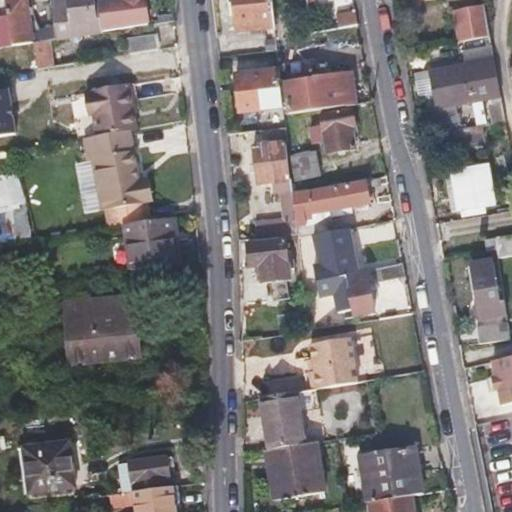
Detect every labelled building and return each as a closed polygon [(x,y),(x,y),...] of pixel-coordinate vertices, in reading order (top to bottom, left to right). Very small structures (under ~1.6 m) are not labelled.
[(53,38),(52,31),(51,23),(30,26),(25,0),(5,0),(8,15),(12,44),(33,41),(49,39),(53,38)] [(102,31),(101,22),(97,0),(51,0),(56,38),(102,31)] [(123,0),(126,19),(101,22),(102,31),(146,25),(143,0),(123,0)] [(270,0),(232,0),(233,3),(234,14),(236,31),(274,26),(270,0)] [(306,0),(311,32),(358,25),(355,10),(320,14),(318,0),(306,0)] [(486,5),(470,7),(454,10),(460,43),(491,38),(486,5)] [(0,15),(0,45),(12,44),(8,15),(0,15)] [(156,49),(155,42),(155,35),(126,39),(129,54),(156,49)] [(49,39),(33,41),(38,69),(53,66),(49,39)] [(465,66),(472,104),(502,99),(495,61),(465,66)] [(436,110),(472,104),(465,66),(462,67),(430,72),(436,110)] [(351,84),(350,84),(348,84),(345,68),(313,73),(314,75),(287,80),(291,110),(354,100),(351,84)] [(279,69),(257,72),(235,75),(239,111),(283,105),(279,69)] [(95,137),(115,133),(128,131),(135,130),(127,84),(87,91),(95,137)] [(13,89),(0,91),(0,135),(20,133),(13,89)] [(313,138),(318,137),(324,136),(326,153),(355,148),(352,127),(355,127),(352,110),(321,115),(322,124),(312,126),(313,138)] [(448,131),(449,139),(450,147),(483,143),(480,126),(448,131)] [(89,161),(96,160),(103,209),(146,201),(142,180),(137,180),(128,131),(115,133),(95,137),(86,139),(89,161)] [(256,238),(298,236),(294,196),(292,182),(290,182),(285,143),(253,147),(258,185),(270,184),(272,196),(278,195),(281,219),(254,222),(256,238)] [(314,157),(290,161),(292,182),(317,177),(314,157)] [(452,172),(455,191),(458,210),(490,205),(484,167),(452,172)] [(0,237),(30,235),(23,173),(0,175),(0,237)] [(294,196),(298,236),(299,241),(329,233),(325,212),(369,204),(365,180),(294,196)] [(131,268),(153,264),(175,261),(171,230),(177,230),(175,216),(125,224),(131,268)] [(511,259),(511,239),(496,242),(499,261),(511,259)] [(248,244),(248,252),(249,260),(261,259),(263,283),(291,280),(288,241),(248,244)] [(499,304),(497,285),(494,266),(472,269),(479,322),(507,318),(505,304),(499,304)] [(366,267),(357,269),(349,271),(356,315),(374,311),(366,267)] [(133,299),(98,302),(63,306),(71,366),(139,360),(133,299)] [(510,341),(509,334),(508,327),(477,331),(479,345),(510,341)] [(310,370),(313,388),(358,381),(351,336),(310,342),(315,369),(310,370)] [(511,359),(492,363),(496,379),(492,380),(495,393),(499,392),(502,407),(511,405),(511,359)] [(270,450),(302,444),(293,391),(258,397),(266,451),(270,450)] [(313,442),(302,444),(270,450),(275,474),(279,498),(321,491),(313,442)] [(31,493),(53,490),(76,487),(70,443),(25,450),(31,493)] [(410,494),(413,494),(415,493),(410,464),(417,462),(414,448),(357,458),(364,501),(367,501),(410,494)] [(108,479),(111,496),(171,487),(166,457),(130,462),(132,476),(108,479)] [(171,487),(111,496),(99,498),(101,511),(137,506),(137,511),(177,511),(174,487),(171,487)] [(412,511),(410,494),(367,501),(368,511),(412,511)]
